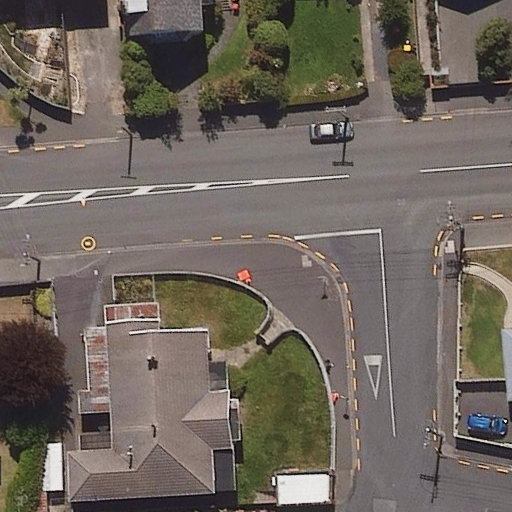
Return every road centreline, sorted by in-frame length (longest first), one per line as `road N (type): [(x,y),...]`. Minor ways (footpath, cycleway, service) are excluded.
road 1 (tertiary): [(374,173),(0,204)]
road 2 (residential): [(374,173),(398,456)]
road 3 (tertiary): [(511,162),(374,173)]
road 4 (residential): [(398,456),(414,478),(444,494),(511,509)]
